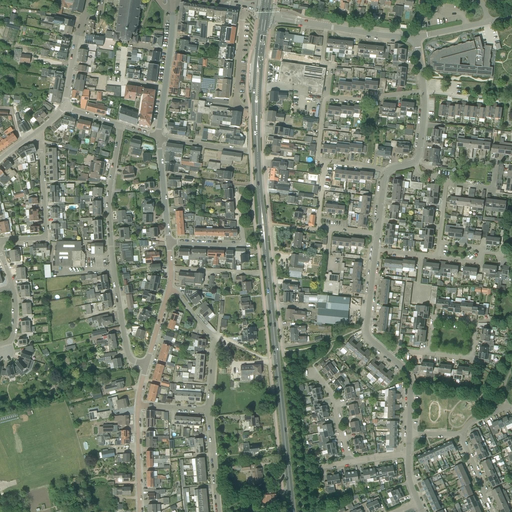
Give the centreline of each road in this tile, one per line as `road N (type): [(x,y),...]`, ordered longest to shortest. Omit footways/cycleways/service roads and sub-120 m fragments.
road 1 (primary): [(292,511),(257,151),(265,12)]
road 2 (residential): [(146,365),(129,360),(113,268),(108,191),(121,126)]
road 3 (residential): [(324,161),(317,160),(324,96),(423,92)]
road 4 (residential): [(408,453),(349,462),(334,398),(311,374)]
road 5 (residential): [(0,243),(45,238),(40,129)]
road 6 (residential): [(209,410),(215,337),(168,290)]
road 7 (residential): [(157,138),(173,0)]
road 8 (residential): [(376,233),(318,226),(324,161)]
road 9 (residential): [(392,360),(368,338),(366,325),(375,249)]
